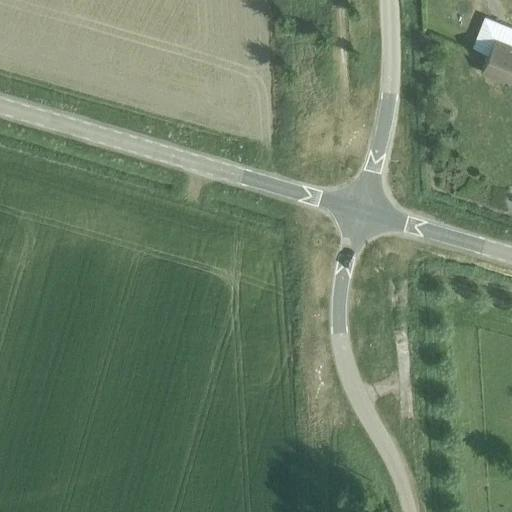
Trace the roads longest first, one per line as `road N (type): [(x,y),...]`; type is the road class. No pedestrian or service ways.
road 1 (unclassified): [(362,213),(0,112)]
road 2 (unclassified): [(406,511),(335,341),(341,276),(362,213)]
road 3 (unclassified): [(362,213),(388,75),(383,0)]
road 4 (unclassified): [(511,257),(362,213)]
